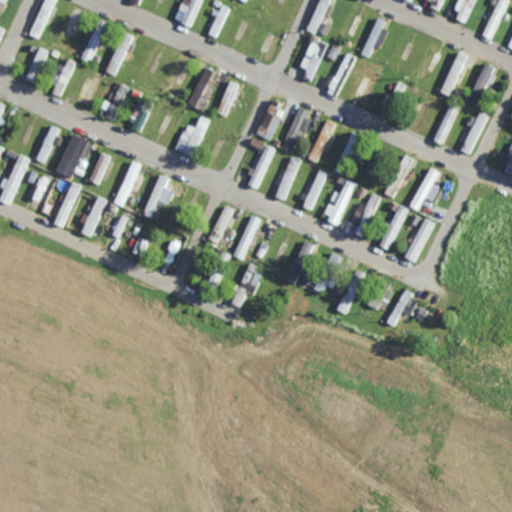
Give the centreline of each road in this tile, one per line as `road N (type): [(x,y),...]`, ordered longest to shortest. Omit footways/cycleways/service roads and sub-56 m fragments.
road 1 (residential): [(43,107),(419,278)]
road 2 (residential): [(179,42),(511,189)]
road 3 (residential): [(306,0),(175,294)]
road 4 (residential): [(0,208),(239,323)]
road 5 (residential): [(511,85),(419,278)]
road 6 (residential): [(380,0),(511,60)]
